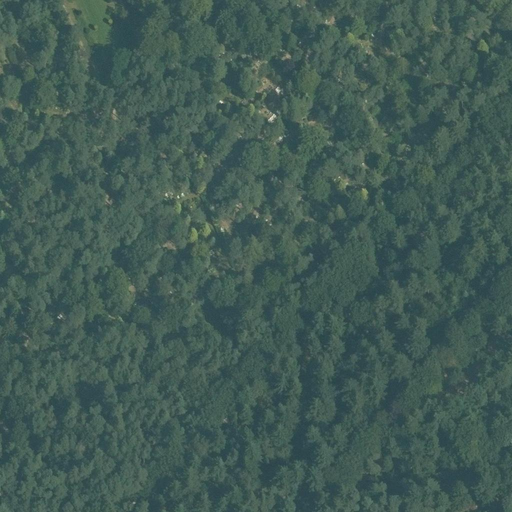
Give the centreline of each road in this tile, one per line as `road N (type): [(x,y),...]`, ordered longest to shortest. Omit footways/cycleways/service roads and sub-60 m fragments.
road 1 (track): [(511,112),(138,511)]
road 2 (track): [(511,271),(305,511)]
